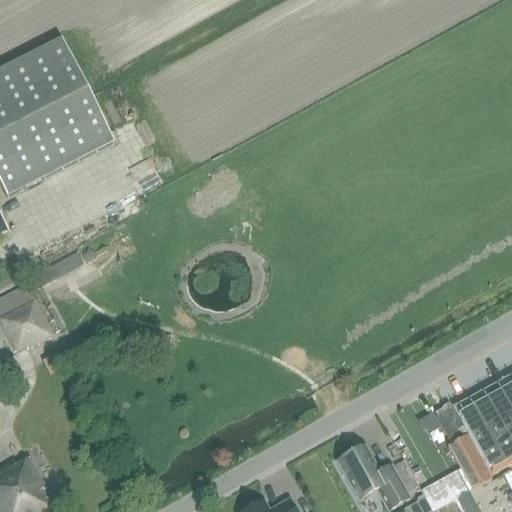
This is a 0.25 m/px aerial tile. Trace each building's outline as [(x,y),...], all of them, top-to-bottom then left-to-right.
[(0,187),(7,201),(114,146),(98,114),(60,40),(36,53),(0,71),(0,187)] [(28,353),(52,340),(51,338),(46,326),(50,324),(29,286),(0,301),(0,331),(12,355),(14,355),(14,356),(26,350),(28,353)] [(66,351),(42,363),(49,378),(74,366),(66,351)] [(502,382),(453,409),(466,434),(468,437),(491,478),(511,466),(511,375),(509,377),(502,382)] [(466,434),(453,409),(450,404),(441,409),(431,392),(388,416),(416,464),(421,461),(429,474),(447,463),(432,435),(442,431),(449,443),(466,434)] [(492,481),(491,478),(468,437),(447,449),(459,471),(420,493),(430,511),(437,511),(457,502),(469,495),(471,494),(470,492),(486,484),(492,481)] [(364,449),(337,464),(359,503),(377,493),(387,511),(390,511),(410,501),(391,468),(379,475),(364,449)] [(0,511),(57,511),(29,460),(0,473),(0,511)] [(478,511),(469,495),(457,502),(462,511),(478,511)] [(430,511),(423,498),(416,501),(418,504),(403,511),(430,511)] [(268,511),(264,504),(248,511),(293,511),(289,503),(273,511),(268,511)]
